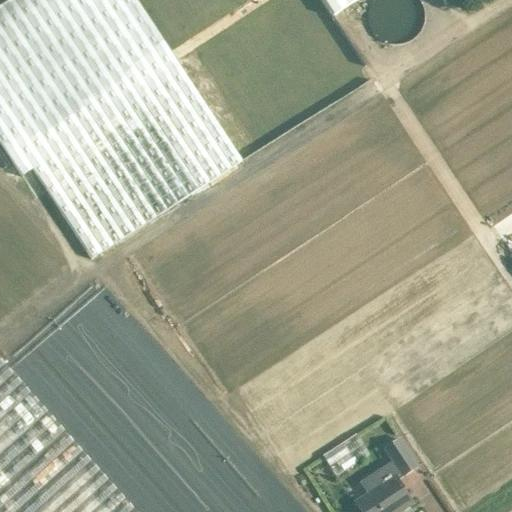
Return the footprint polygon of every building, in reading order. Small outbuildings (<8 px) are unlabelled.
[(243,159),(128,0),(8,0),(0,5),(0,142),(22,177),(35,170),(92,257),(243,159)] [(316,0),(331,19),(358,0),(316,0)] [(421,17),(421,12),(421,7),(419,1),(418,0),(368,0),(367,3),(366,7),(366,13),(366,18),(368,24),(372,29),(374,32),(378,35),(383,38),(389,40),(395,40),(402,39),(406,37),(411,34),(414,31),(418,26),(420,22),(421,17)] [(511,21),(497,30),(511,54),(511,21)] [(136,511),(55,421),(0,359),(0,511),(136,511)] [(371,494),(357,503),(362,511),(402,511),(414,504),(399,480),(419,468),(402,441),(388,450),(395,463),(364,484),(371,494)] [(488,492),(511,476),(511,459),(501,467),(496,458),(475,471),(488,492)]
